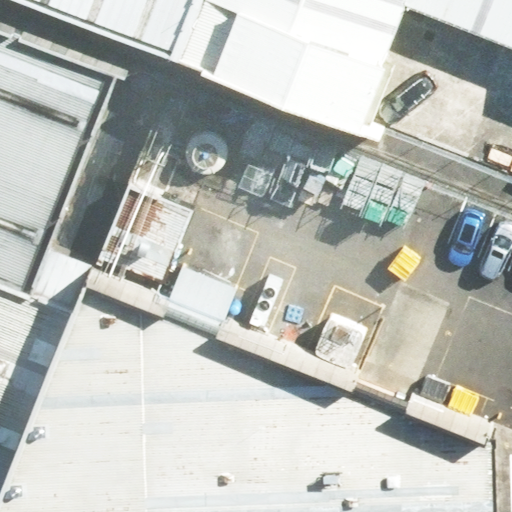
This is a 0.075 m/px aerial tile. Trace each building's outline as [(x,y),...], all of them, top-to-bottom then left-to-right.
[(103,0),(193,35),(207,0),(103,0)] [(419,0),(207,0),(193,35),(377,107),(414,15),(419,0)] [(511,0),(419,0),(414,15),(511,55),(511,0)] [(0,291),(30,304),(108,109),(0,66),(0,291)] [(4,511),(511,511),(511,430),(98,278),(73,327),(4,511)] [(0,511),(4,511),(73,327),(30,304),(0,291),(0,511)]
